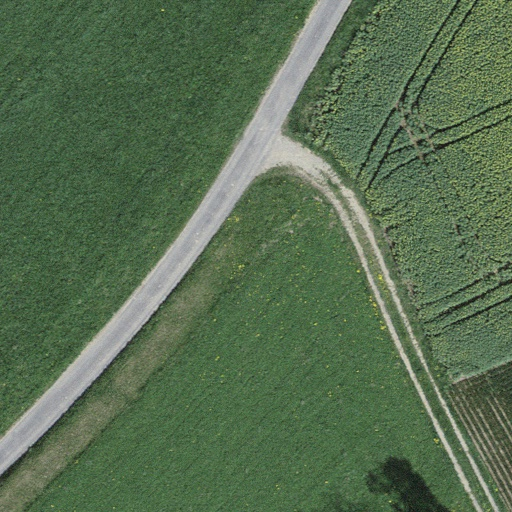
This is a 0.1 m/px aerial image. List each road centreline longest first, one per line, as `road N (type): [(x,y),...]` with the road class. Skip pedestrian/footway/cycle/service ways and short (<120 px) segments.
road 1 (unclassified): [(0,457),(178,265),(260,141),(337,0)]
road 2 (track): [(260,141),(326,177),(491,511)]
